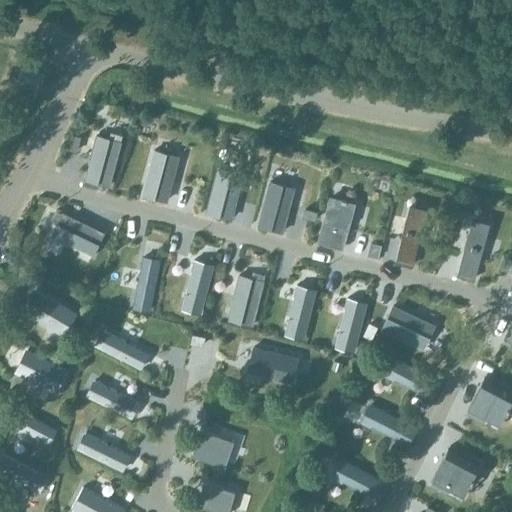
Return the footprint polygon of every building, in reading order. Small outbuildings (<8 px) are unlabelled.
[(22,88),(21,103),(48,104),(48,89),(22,88)] [(151,112),(149,125),(172,129),(174,116),(151,112)] [(225,143),(228,130),(201,124),(198,137),(225,143)] [(97,135),(85,181),(110,187),(121,142),(97,135)] [(251,151),(280,160),(284,146),(255,137),(251,151)] [(306,163),(339,173),(343,160),(310,150),(306,163)] [(145,164),(145,197),(184,197),(184,164),(145,164)] [(217,167),(206,213),(232,221),(244,174),(217,167)] [(269,182),(258,227),(283,233),(295,188),(269,182)] [(329,195),(311,223),(344,243),(362,215),(329,195)] [(410,205),(395,262),(413,266),(427,209),(410,205)] [(63,212),(51,236),(93,256),(105,233),(63,212)] [(472,219),(457,276),(474,280),(489,224),(472,219)] [(143,257),(133,309),(150,312),(160,260),(143,257)] [(195,260),(182,310),(201,315),(214,265),(195,260)] [(239,275),(228,321),(253,327),(264,281),(239,275)] [(37,283),(18,316),(47,333),(66,299),(37,283)] [(297,285),(285,335),(304,340),(316,290),(297,285)] [(348,298),(335,348),(354,353),(367,303),(348,298)] [(432,303),(403,318),(420,352),(450,337),(432,303)] [(511,324),(503,342),(511,346),(511,324)] [(102,330),(94,346),(141,370),(150,354),(102,330)] [(291,383),(298,358),(254,347),(248,372),(291,383)] [(27,349),(15,372),(56,394),(68,371),(27,349)] [(394,358),(384,375),(432,399),(441,382),(394,358)] [(198,368),(191,383),(211,393),(218,378),(198,368)] [(511,392),(484,378),(467,413),(496,428),(511,397),(511,392)] [(94,381),(86,397),(132,419),(140,403),(94,381)] [(202,403),(193,422),(209,430),(219,411),(202,403)] [(370,404),(361,422),(409,445),(418,428),(370,404)] [(10,406),(2,421),(49,445),(57,430),(10,406)] [(85,433),(77,449),(123,472),(131,456),(85,433)] [(495,461),(511,459),(511,433),(493,435),(495,461)] [(449,450),(431,485),(461,500),(479,465),(449,450)] [(162,470),(164,454),(145,451),(142,468),(162,470)] [(1,453),(0,455),(0,471),(40,493),(49,477),(1,453)] [(342,459),(332,476),(380,501),(389,484),(342,459)] [(302,488),(326,493),(331,469),(307,465),(302,488)] [(83,487),(71,509),(76,511),(123,511),(125,509),(83,487)]
